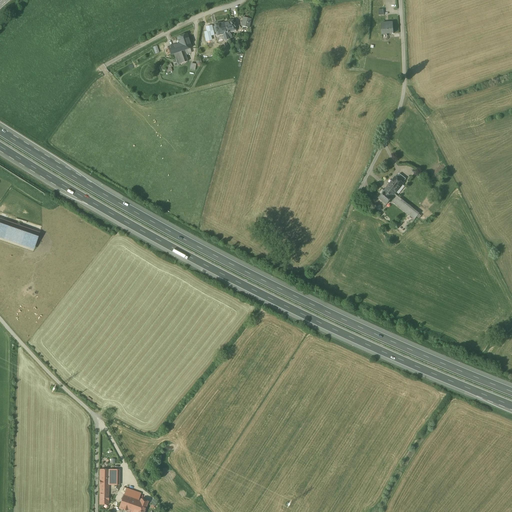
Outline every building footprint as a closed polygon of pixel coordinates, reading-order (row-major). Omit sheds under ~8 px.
[(249,28),(251,19),(243,18),(242,22),(243,22),(242,27),(249,28)] [(229,22),(224,23),(227,33),(229,32),(236,30),(235,28),(237,27),(236,23),(234,24),(233,20),(228,21),(229,22)] [(224,23),(221,24),(221,23),(215,25),(216,28),(215,29),(216,32),(217,32),(218,35),(225,34),(227,33),(224,23)] [(393,23),(386,24),(386,23),(381,24),(382,35),(382,34),(393,33),(393,34),(394,34),(393,23),(392,23),(393,23)] [(210,31),(205,33),(207,41),(213,39),(212,36),(213,35),(212,29),(209,30),(210,31)] [(182,51),(183,51),(190,48),(191,48),(186,34),(177,38),(179,44),(182,51)] [(179,44),(168,48),(170,55),(174,54),(182,51),(179,44)] [(183,51),(182,51),(174,54),(178,65),(187,62),(185,55),(184,54),(183,51)] [(416,217),(420,211),(396,193),(397,191),(399,192),(406,183),(404,182),(407,177),(400,172),(397,176),(394,174),(378,195),(389,204),(392,199),(416,217)] [(36,232),(0,219),(0,234),(32,245),(36,232)] [(109,470),(100,470),(100,484),(109,484),(109,470)] [(119,470),(110,470),(109,470),(109,484),(109,485),(119,485),(119,470)] [(109,484),(100,484),(100,504),(108,505),(109,485),(109,484)] [(141,493),(126,488),(124,495),(135,499),(139,500),(141,493)] [(135,499),(124,495),(121,504),(119,508),(130,511),(135,499)] [(139,500),(135,499),(130,511),(144,511),(148,502),(141,499),(141,501),(139,500)] [(154,499),(150,503),(154,507),(158,503),(154,499)]
